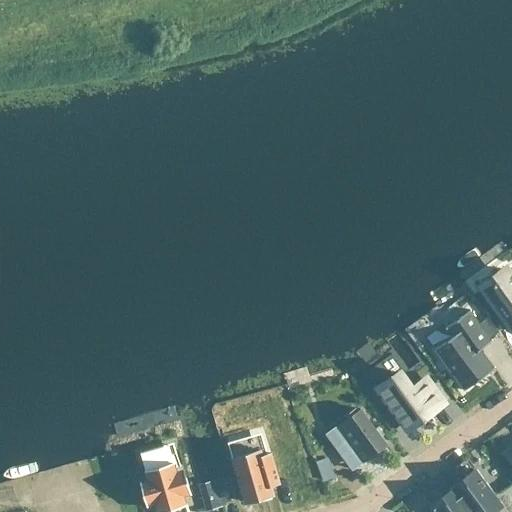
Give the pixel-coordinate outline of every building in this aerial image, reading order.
[(483,290),(511,330),(511,277),(508,271),(504,274),(483,290)] [(494,367),(492,368),(479,350),(492,341),(491,340),(490,341),(488,339),(478,324),(469,312),(470,312),(470,311),(445,328),(446,330),(447,329),(452,336),(433,350),(434,351),(435,351),(463,389),(462,390),(463,391),(494,368),(494,367)] [(487,318),(478,324),(488,339),(498,332),(487,318)] [(407,429),(442,404),(425,380),(412,390),(399,373),(378,389),(407,429)] [(454,407),(466,417),(475,406),(463,396),(454,407)] [(344,447),(358,465),(386,445),(360,409),(355,413),(352,415),(352,416),(336,427),(340,433),(347,444),(344,447)] [(431,443),(454,428),(444,412),(420,428),(431,443)] [(262,455),(260,449),(232,457),(234,465),(245,503),(273,495),(270,486),(279,483),(270,453),(269,453),(262,455)] [(326,459),(316,463),(322,481),(333,477),(326,459)] [(148,480),(141,482),(140,482),(147,505),(148,505),(155,503),(157,511),(187,511),(182,495),(189,493),(182,470),(176,472),(174,465),(173,462),(145,470),(146,473),(148,480)] [(356,490),(375,481),(369,469),(351,478),(356,490)] [(454,488),(471,511),(494,511),(502,506),(475,469),(452,486),(454,488)] [(427,491),(441,486),(437,473),(423,478),(427,491)] [(498,473),(488,480),(498,494),(508,487),(498,473)] [(215,480),(198,485),(204,511),(205,511),(222,507),(215,480)] [(471,511),(454,488),(431,504),(436,511),(471,511)]
